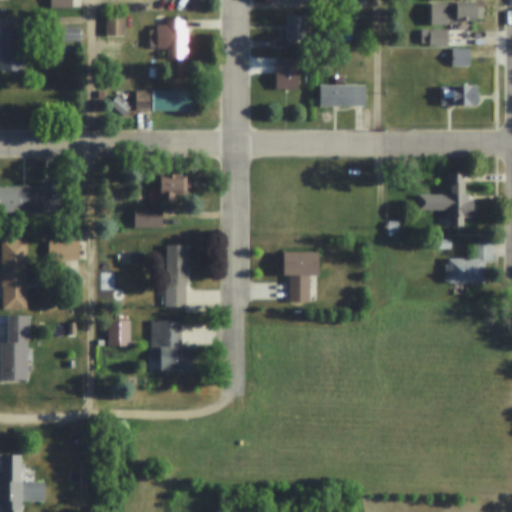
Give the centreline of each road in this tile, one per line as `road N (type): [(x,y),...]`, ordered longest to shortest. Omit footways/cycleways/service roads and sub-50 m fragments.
road 1 (residential): [(0,147),(511,146)]
road 2 (residential): [(238,390),(240,0)]
